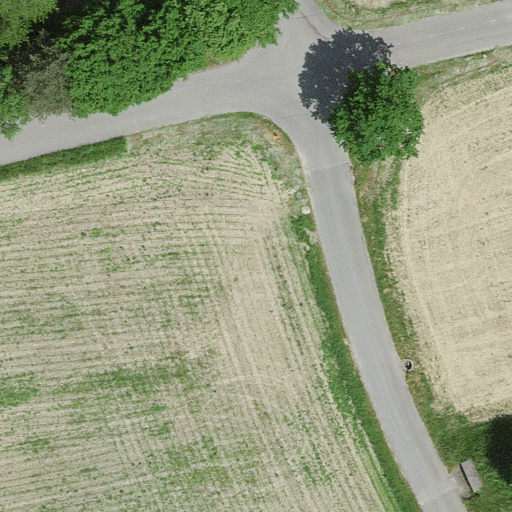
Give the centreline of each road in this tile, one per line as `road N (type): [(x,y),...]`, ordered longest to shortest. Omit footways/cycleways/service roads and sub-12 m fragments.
road 1 (unclassified): [(306,81),(382,400),(445,511)]
road 2 (unclassified): [(306,81),(0,155)]
road 3 (unclassified): [(511,34),(306,81)]
